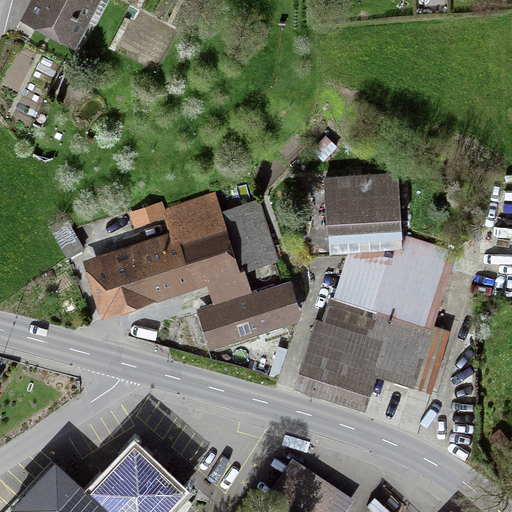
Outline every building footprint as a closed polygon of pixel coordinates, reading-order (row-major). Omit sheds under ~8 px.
[(38,0),(29,19),(75,42),(96,0),(38,0)] [(395,170),(324,175),(328,233),(356,231),(355,221),(398,219),(395,170)] [(89,264),(105,313),(214,278),(220,299),(252,289),(247,274),(276,265),(255,202),(221,213),(215,195),(168,211),(176,236),(89,264)] [(158,202),(131,210),(135,224),(162,216),(158,202)] [(67,216),(51,223),(66,255),(82,248),(67,216)] [(375,308),(335,296),(331,308),(322,305),(303,374),(371,393),(376,373),(438,390),(454,331),(438,326),(461,246),(397,228),(375,308)] [(292,285),(210,310),(218,339),(301,315),(292,285)] [(159,511),(180,490),(135,447),(90,495),(56,463),(15,507),(21,511),(159,511)] [(349,511),(356,502),(296,464),(270,504),(282,511),(349,511)]
